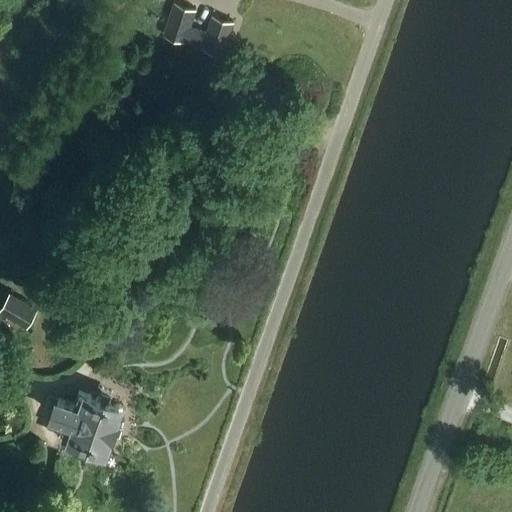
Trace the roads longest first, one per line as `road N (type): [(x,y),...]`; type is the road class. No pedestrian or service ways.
road 1 (unclassified): [(206,511),(385,0)]
road 2 (unclassified): [(418,511),(511,248)]
